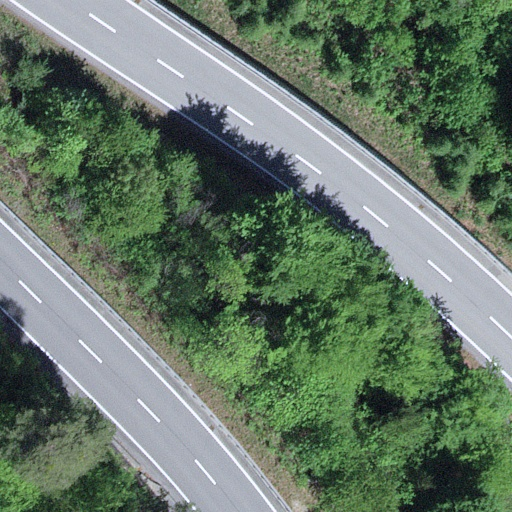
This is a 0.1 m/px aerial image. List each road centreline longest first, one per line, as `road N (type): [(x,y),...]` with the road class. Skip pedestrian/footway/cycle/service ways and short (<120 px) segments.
road 1 (primary): [(67,0),(288,150),(511,338)]
road 2 (primary): [(235,511),(0,263)]
